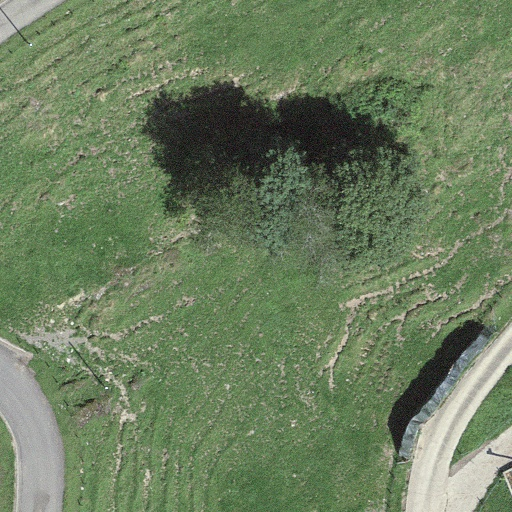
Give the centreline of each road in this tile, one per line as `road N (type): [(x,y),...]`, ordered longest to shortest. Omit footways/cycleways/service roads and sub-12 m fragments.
road 1 (track): [(423,511),(440,444),(511,345)]
road 2 (track): [(0,378),(39,439),(40,511)]
